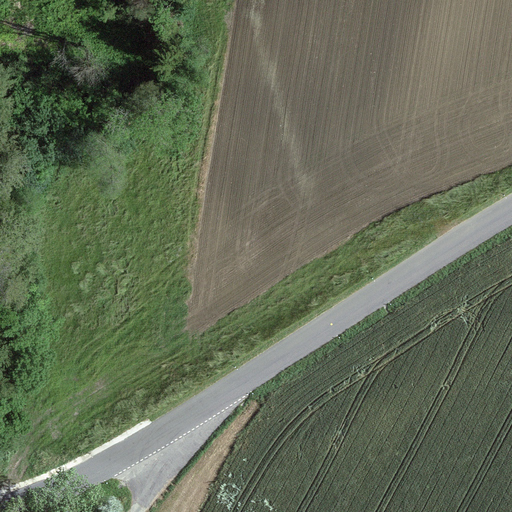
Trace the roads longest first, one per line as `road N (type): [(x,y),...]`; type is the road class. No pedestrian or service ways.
road 1 (tertiary): [(6,511),(110,459),(511,214)]
road 2 (track): [(134,511),(236,383)]
